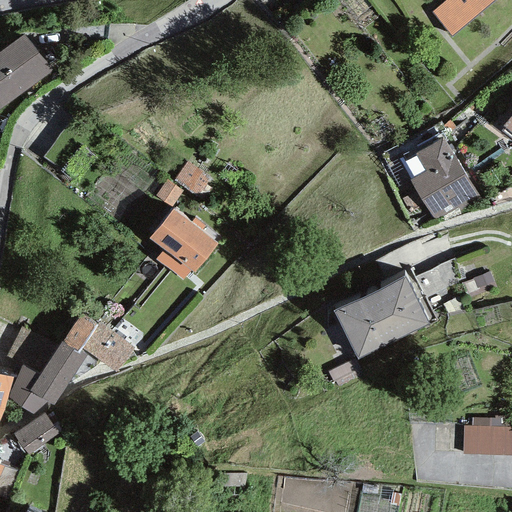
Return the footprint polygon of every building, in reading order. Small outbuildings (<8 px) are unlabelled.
[(446,0),(431,13),(451,36),(494,0),(446,0)] [(24,34),(0,51),(0,109),(51,72),(24,34)] [(511,115),(503,127),(511,133),(511,115)] [(442,138),(415,154),(425,172),(410,180),(434,221),(477,196),(442,138)] [(216,245),(173,210),(149,239),(163,251),(156,259),(182,281),(191,270),(194,273),(216,245)] [(428,326),(404,276),(333,311),(357,360),(428,326)] [(77,353),(81,348),(97,325),(94,323),(82,314),(61,342),(77,353)] [(96,320),(94,323),(97,325),(81,348),(88,353),(95,358),(114,333),(96,320)] [(134,348),(114,333),(95,358),(96,359),(115,373),(134,348)] [(77,353),(61,342),(39,375),(22,365),(9,398),(32,415),(47,402),(53,405),(88,353),(81,348),(77,353)] [(13,377),(0,373),(0,418),(3,411),(13,377)] [(58,434),(43,413),(13,434),(27,455),(58,434)] [(511,456),(511,427),(463,425),(462,455),(511,456)]
